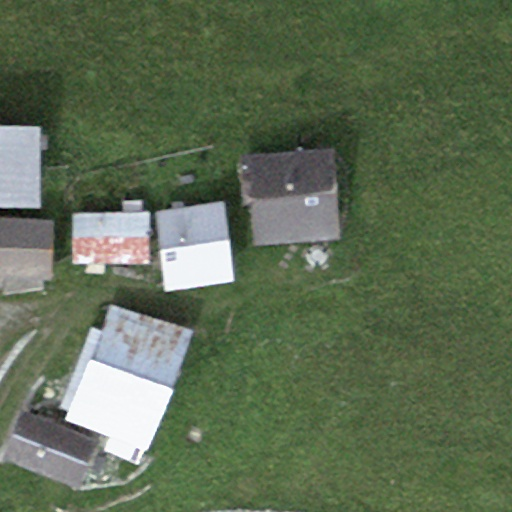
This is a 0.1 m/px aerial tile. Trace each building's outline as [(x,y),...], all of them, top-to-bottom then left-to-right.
[(37,142),(0,142),(0,215),(40,214),(37,142)] [(333,161),(253,166),(258,250),(339,245),(333,161)] [(219,216),(155,226),(166,300),(230,291),(219,216)] [(143,223),(76,222),(75,271),(142,272),(143,223)] [(50,237),(0,237),(0,291),(50,291),(50,237)] [(193,344),(113,313),(72,418),(153,449),(193,344)] [(30,421),(12,459),(78,490),(96,451),(30,421)]
